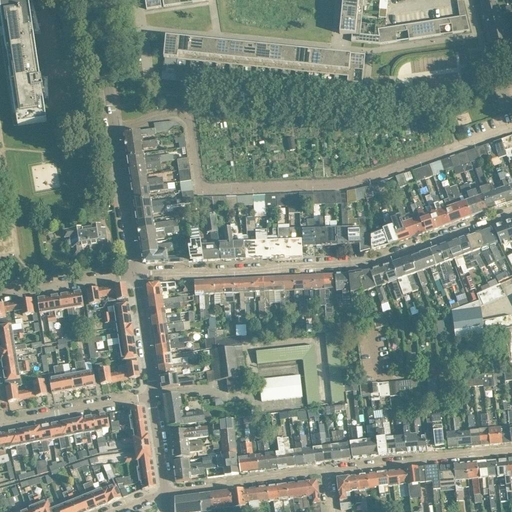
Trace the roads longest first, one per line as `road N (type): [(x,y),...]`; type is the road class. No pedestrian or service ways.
road 1 (unclassified): [(112,128),(186,115),(208,188),(350,183),(511,125)]
road 2 (unclassified): [(511,211),(376,260),(134,273)]
road 3 (residential): [(143,29),(363,51)]
road 4 (unclassified): [(324,471),(511,451)]
road 5 (unclassified): [(165,491),(324,471)]
road 6 (residential): [(2,424),(152,395)]
road 7 (residential): [(134,273),(112,128)]
road 8 (residential): [(0,294),(134,273)]
road 9 (residential): [(112,128),(95,0)]
road 10 (residential): [(152,395),(134,273)]
